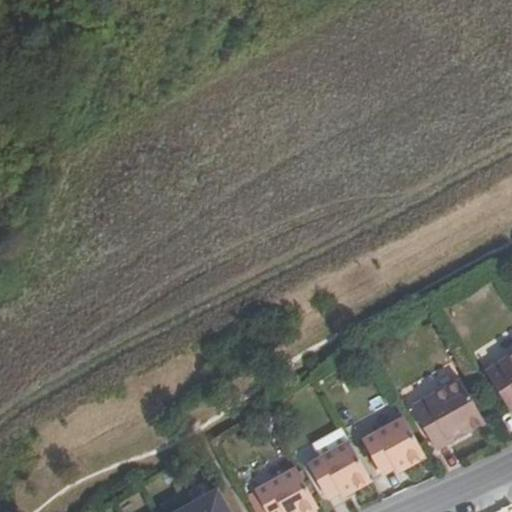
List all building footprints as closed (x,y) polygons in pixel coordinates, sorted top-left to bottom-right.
[(511,409),(511,351),(486,368),(511,409)] [(436,447),(450,439),(447,435),(468,424),(471,427),(485,418),(461,376),(412,403),(436,447)] [(399,470),(427,454),(406,414),(364,437),(381,469),(394,462),(399,470)] [(447,435),(450,439),(471,427),(468,424),(447,435)] [(345,493),(373,479),(351,438),(310,462),(328,493),(340,487),(345,493)] [(304,511),(319,504),(297,464),(256,487),(270,511),(285,511),(286,511),(285,511),(304,511)] [(232,511),(218,486),(190,502),(196,511),(232,511)] [(196,511),(190,502),(171,511),(196,511)]
